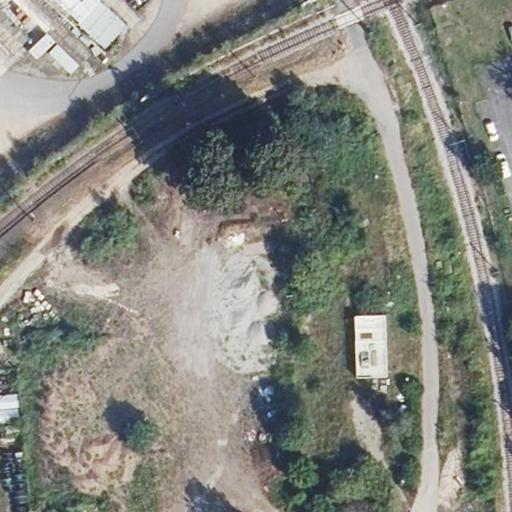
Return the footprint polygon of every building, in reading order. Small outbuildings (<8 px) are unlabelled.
[(42,0),(102,52),(127,23),(100,0),(42,0)] [(0,12),(0,49),(8,57),(26,40),(0,12)] [(66,76),(76,67),(45,32),(24,51),(33,62),(44,52),(66,76)] [(191,247),(194,217),(179,216),(176,245),(191,247)] [(268,242),(240,246),(242,260),(270,256),(268,242)] [(348,317),(349,380),(385,380),(384,316),(348,317)] [(13,393),(0,395),(0,424),(18,420),(13,393)]
